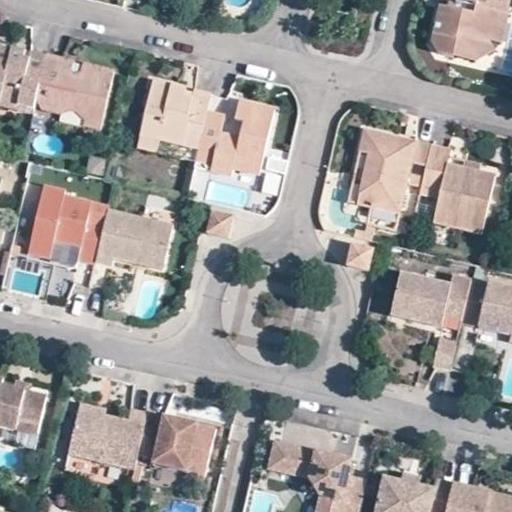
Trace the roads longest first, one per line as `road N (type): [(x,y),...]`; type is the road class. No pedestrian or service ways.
road 1 (residential): [(271,62),(5,0)]
road 2 (residential): [(218,356),(156,356),(0,320)]
road 3 (residential): [(511,438),(357,403),(319,371)]
road 4 (residential): [(327,76),(290,243)]
road 5 (residential): [(290,243),(265,242),(222,265),(204,309),(218,356)]
road 6 (residential): [(319,371),(345,332),(343,286),(312,251),(290,243)]
road 7 (residential): [(511,115),(380,86)]
